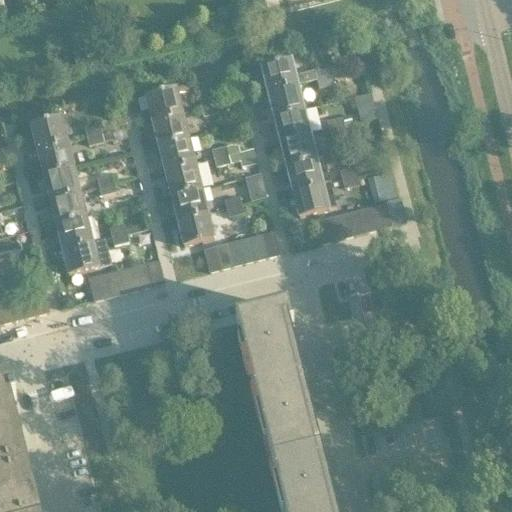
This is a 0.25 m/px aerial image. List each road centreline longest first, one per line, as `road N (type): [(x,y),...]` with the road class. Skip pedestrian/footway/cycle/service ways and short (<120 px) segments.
road 1 (residential): [(25,350),(300,280)]
road 2 (residential): [(362,511),(300,280)]
road 3 (residential): [(67,511),(25,350)]
